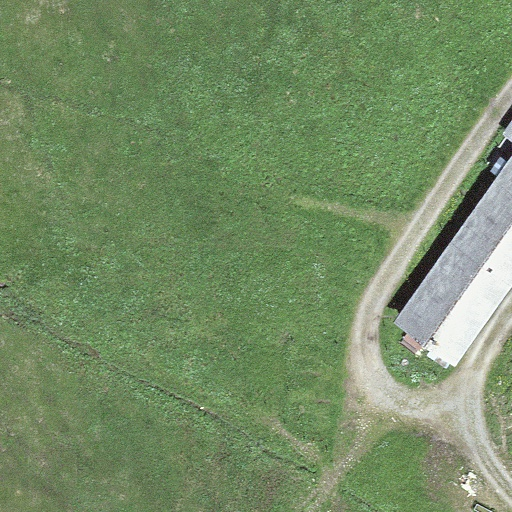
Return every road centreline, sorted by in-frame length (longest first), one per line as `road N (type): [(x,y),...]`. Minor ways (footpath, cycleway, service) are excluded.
road 1 (track): [(511,112),(372,306),(364,329),(366,360),(399,403),(432,410),(468,403)]
road 2 (track): [(511,337),(468,403),(479,447),(511,494)]
